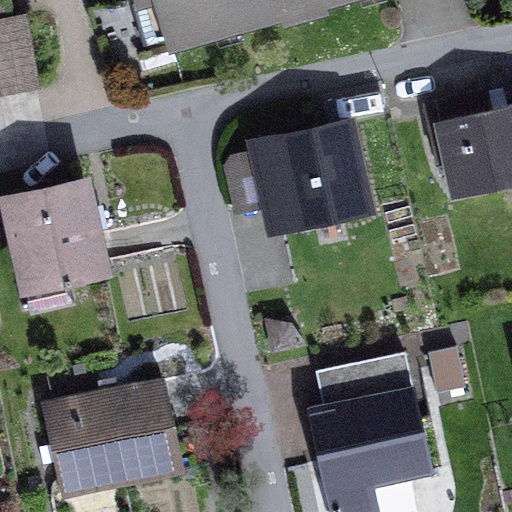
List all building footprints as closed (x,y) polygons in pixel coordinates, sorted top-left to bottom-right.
[(24,17),(9,20),(5,0),(0,0),(0,92),(36,86),(24,17)] [(324,7),(323,1),(327,0),(141,0),(142,2),(135,4),(147,46),(173,39),(174,44),(284,13),(286,18),(324,7)] [(511,105),(491,110),(488,94),(425,107),(436,160),(449,157),(456,193),(511,181),(511,105)] [(270,205),(274,227),(368,206),(350,125),(256,145),(259,157),(270,205)] [(226,164),(236,212),(270,205),(259,157),(226,164)] [(70,276),(105,269),(85,183),(8,200),(27,286),(70,276)] [(33,314),(77,304),(70,276),(27,286),(33,314)] [(267,321),(274,350),(303,344),(297,314),(267,321)] [(457,346),(429,352),(437,391),(466,385),(457,346)] [(410,475),(431,470),(420,420),(409,370),(405,352),(344,365),(351,400),(325,406),(311,408),(332,511),(403,511),(410,511),(415,500),(410,475)] [(325,406),(351,400),(344,365),(318,371),(325,406)] [(420,420),(432,417),(421,368),(409,370),(420,420)] [(99,381),(102,393),(118,389),(116,377),(99,381)] [(117,482),(183,468),(164,379),(118,389),(102,393),(45,405),(62,482),(115,470),(117,482)] [(64,494),(117,482),(115,470),(62,482),(64,494)]
